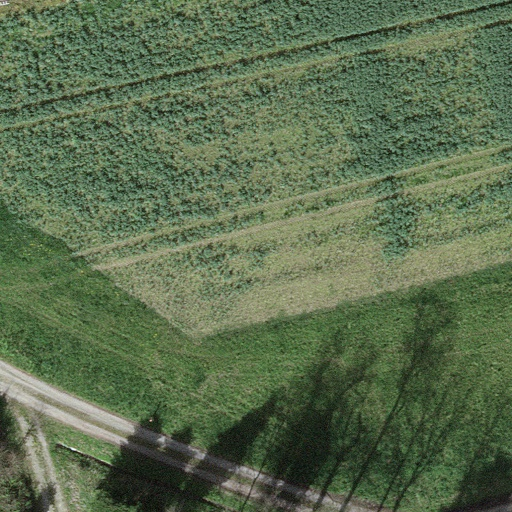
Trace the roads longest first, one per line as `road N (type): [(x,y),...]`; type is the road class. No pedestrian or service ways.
road 1 (track): [(365,511),(263,485),(10,385)]
road 2 (track): [(10,385),(46,465),(52,511)]
